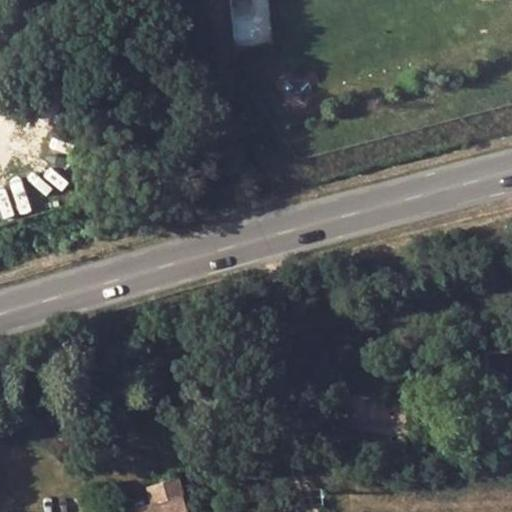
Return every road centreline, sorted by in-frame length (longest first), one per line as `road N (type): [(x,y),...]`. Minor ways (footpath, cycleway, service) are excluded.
road 1 (primary): [(466,184),(0,316)]
road 2 (track): [(261,242),(283,324),(282,427),(308,511)]
